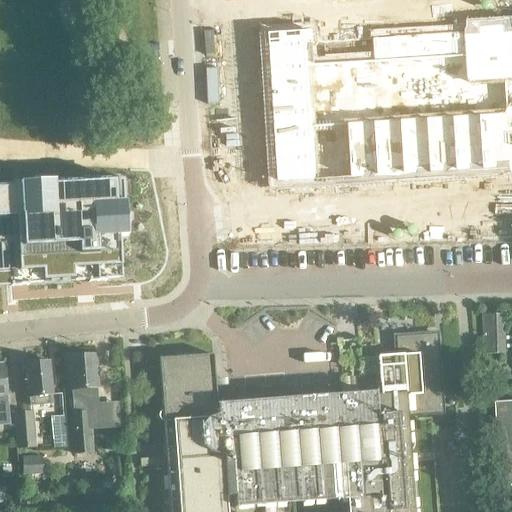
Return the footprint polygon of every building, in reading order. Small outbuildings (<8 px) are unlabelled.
[(461,26),(459,12),(485,8),(483,0),(423,0),(428,30),(461,26)] [(291,40),(270,42),(271,56),(272,56),(274,74),(272,74),(282,192),(511,173),(511,30),(466,34),(466,38),(309,50),(309,39),(291,41),(291,40)] [(17,186),(0,187),(0,286),(9,286),(9,288),(26,287),(26,285),(87,282),(87,283),(104,282),(104,281),(120,280),(117,238),(125,238),(122,180),(52,184),(52,182),(17,184),(17,186)] [(483,316),(484,355),(504,355),(503,316),(483,316)] [(158,359),(169,511),(220,511),(219,497),(233,496),(234,508),(346,500),(346,511),(413,511),(407,415),(442,413),(436,334),(395,337),(396,356),(377,357),(379,377),(359,378),(361,394),(229,404),(228,387),(215,388),(213,355),(158,359)] [(73,455),(93,453),(89,401),(98,400),(97,389),(97,388),(95,356),(69,358),(71,392),(72,392),(75,431),(71,431),(73,455)] [(50,405),(50,395),(52,395),(49,362),(25,364),(27,382),(24,382),(26,397),(29,397),(30,406),(50,405)] [(0,426),(9,426),(3,364),(0,364),(0,426)] [(511,401),(496,403),(501,486),(511,485),(511,401)] [(14,414),(17,448),(36,446),(32,413),(14,414)] [(64,442),(63,424),(53,424),(53,442),(64,442)] [(22,476),(42,476),(42,457),(22,457),(22,476)]
